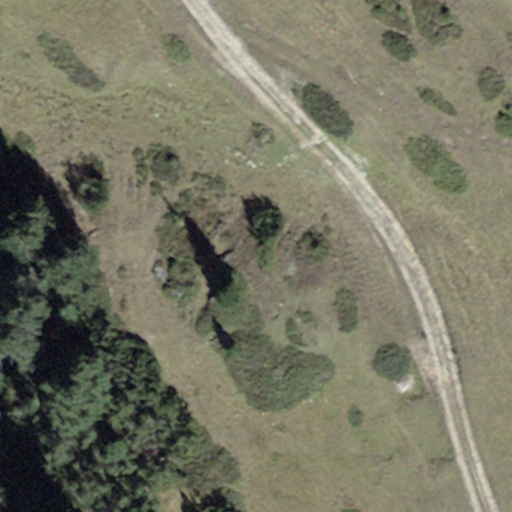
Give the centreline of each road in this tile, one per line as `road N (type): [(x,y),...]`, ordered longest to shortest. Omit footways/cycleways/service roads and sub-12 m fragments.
road 1 (track): [(190,0),(382,214),(432,303),(468,479),(484,511)]
road 2 (track): [(511,146),(458,141),(192,0)]
